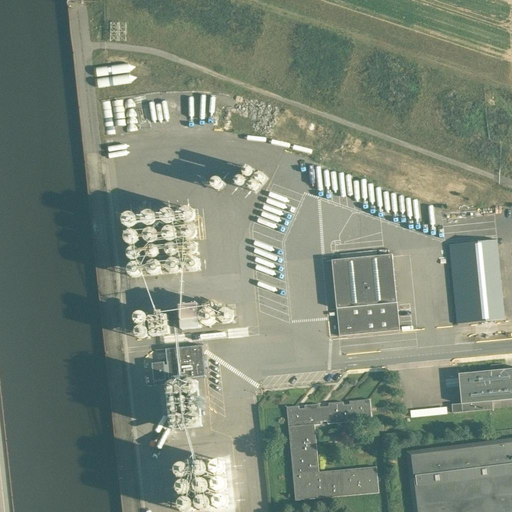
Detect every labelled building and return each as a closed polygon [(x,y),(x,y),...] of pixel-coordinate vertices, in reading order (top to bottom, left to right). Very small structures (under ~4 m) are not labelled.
[(187,272),(198,268),(198,264),(200,258),(204,246),(204,244),(194,240),(185,240),(185,237),(182,227),(178,227),(166,231),(162,230),(154,230),(142,234),(140,240),(131,240),(130,257),(142,261),(134,264),(132,270),(135,277),(140,277),(148,275),(149,271),(154,269),(164,273),(168,271),(170,265),(172,271),(187,272)] [(497,240),(450,244),(458,325),(505,320),(497,240)] [(333,260),(339,326),(340,336),(400,330),(399,320),(393,254),(333,260)] [(183,333),(183,330),(202,328),(199,303),(180,305),(180,311),(167,312),(167,316),(150,317),(152,336),(183,333)] [(166,349),(167,362),(169,379),(207,375),(205,359),(204,344),(166,349)] [(511,368),(459,374),(460,384),(462,403),(452,404),(453,412),(489,409),(493,409),(492,401),(511,399),(511,368)] [(319,471),(315,425),(321,424),(321,421),(328,421),(328,423),(348,421),(348,420),(351,420),(352,421),(372,419),(371,409),(370,399),(350,401),(350,404),(345,405),(345,403),(343,403),(343,402),(329,403),(329,405),(328,405),(328,406),(321,407),(321,405),(320,406),(319,404),(305,405),(305,407),(304,407),(304,409),(299,409),(299,406),(287,407),(289,427),(296,500),(379,492),(377,466),(319,471)] [(511,511),(511,438),(407,451),(414,511),(511,511)]
